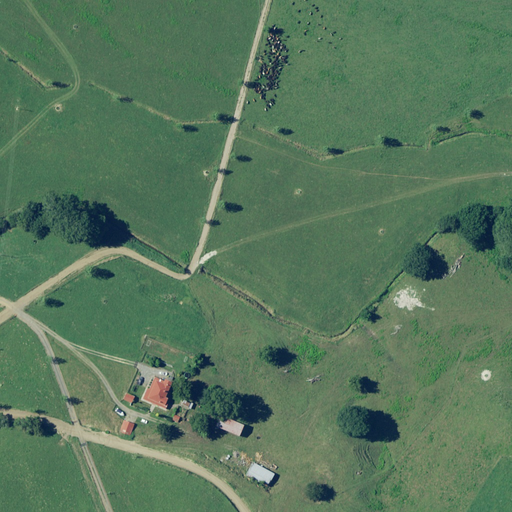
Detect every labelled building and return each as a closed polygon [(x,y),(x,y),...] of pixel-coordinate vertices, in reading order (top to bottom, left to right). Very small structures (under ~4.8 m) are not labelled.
[(171,383),(152,376),(147,390),(145,389),(141,399),(163,408),(167,398),(165,397),(171,383)] [(135,398),(125,393),(122,399),(133,404),(135,398)] [(190,410),(193,403),(181,397),(177,404),(190,410)] [(243,424),(223,416),(218,427),(238,436),(243,424)] [(133,424),(123,421),(119,431),(129,435),(133,424)] [(273,474),(253,462),(246,475),(266,486),(273,474)]
